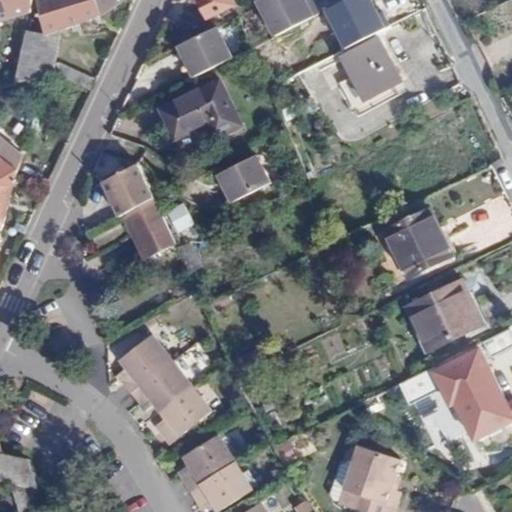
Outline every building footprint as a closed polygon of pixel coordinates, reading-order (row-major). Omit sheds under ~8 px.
[(30,0),(0,0),(0,20),(32,11),(30,0)] [(61,28),(102,14),(97,0),(39,0),(47,33),(61,28)] [(97,0),(102,14),(122,0),(97,0)] [(202,0),(210,15),(234,4),(232,0),(202,0)] [(262,0),(280,34),(324,11),(318,0),(313,0),(312,1),(310,0),(262,0)] [(53,73),(55,61),(61,28),(47,33),(28,31),(15,83),(43,76),(53,73)] [(197,77),(234,57),(219,28),(181,47),(197,77)] [(378,39),(344,57),(368,99),(401,80),(378,39)] [(91,89),(96,78),(55,61),(53,73),(91,89)] [(43,76),(15,83),(4,85),(6,97),(44,87),(43,76)] [(220,80),(161,109),(176,139),(209,123),(216,137),(242,124),(220,80)] [(0,144),(0,154),(18,169),(20,161),(0,144)] [(18,169),(0,154),(0,181),(15,181),(18,169)] [(258,155),(220,174),(234,202),(272,182),(258,155)] [(102,183),(118,217),(125,213),(154,198),(137,165),(102,183)] [(0,223),(3,224),(15,181),(0,181),(0,223)] [(125,213),(149,258),(176,243),(170,231),(160,212),(154,198),(125,213)] [(184,199),(160,212),(170,231),(193,218),(184,199)] [(388,232),(397,250),(410,276),(459,252),(445,225),(439,227),(431,211),(388,232)] [(463,279),(410,306),(432,350),(484,323),(463,279)] [(511,330),(511,328),(485,341),(493,356),(511,346),(511,330)] [(128,367),(121,374),(148,409),(157,402),(170,416),(160,424),(174,441),(214,409),(152,334),(122,359),(128,367)] [(435,366),(403,382),(411,398),(442,382),(453,405),(458,402),(476,438),(511,419),(511,415),(479,350),(438,371),(435,366)] [(178,469),(203,508),(214,501),(219,510),(253,488),(219,434),(184,455),(189,462),(178,469)] [(396,477),(399,469),(405,453),(364,438),(341,497),(377,511),(393,511),(403,488),(393,484),(396,477)] [(303,442),(284,452),(289,461),(308,451),(303,442)] [(0,480),(10,483),(28,486),(31,472),(28,459),(0,453),(0,480)] [(408,474),(399,469),(396,477),(393,484),(403,488),(408,474)] [(45,511),(45,510),(39,489),(28,486),(10,483),(17,511),(45,511)] [(268,511),(262,503),(246,511),(268,511)]
